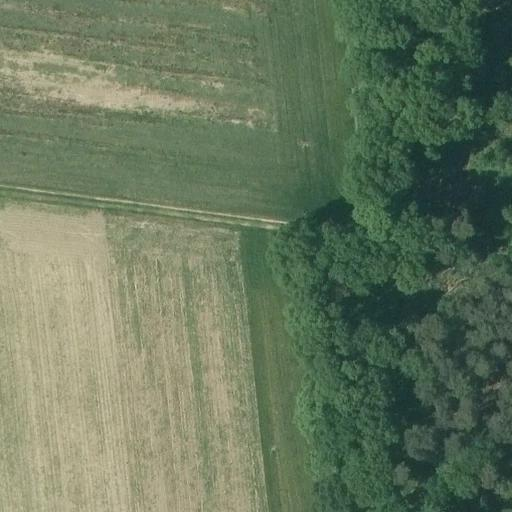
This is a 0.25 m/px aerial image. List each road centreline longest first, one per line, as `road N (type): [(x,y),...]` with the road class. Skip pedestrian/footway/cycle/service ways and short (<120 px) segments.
road 1 (track): [(0,193),(306,233),(340,228),(386,243)]
road 2 (track): [(386,243),(361,0)]
road 3 (track): [(386,243),(511,258)]
